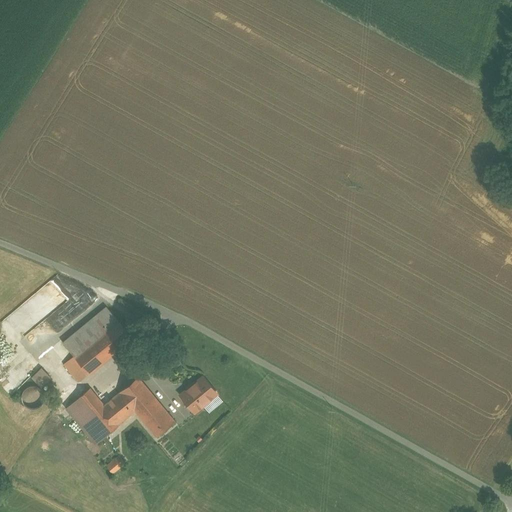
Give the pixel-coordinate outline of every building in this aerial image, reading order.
[(58,273),(34,291),(51,313),(44,319),(48,324),(56,329),(66,321),(76,305),(68,311),(67,309),(75,302),(72,298),(74,295),(81,290),(76,283),(58,273)] [(106,306),(62,342),(74,355),(117,320),(106,306)] [(74,355),(65,363),(80,381),(132,338),(117,320),(74,355)] [(163,355),(154,363),(163,374),(172,366),(163,355)] [(90,387),(66,407),(93,439),(94,438),(98,442),(120,424),(119,423),(135,410),(153,395),(138,376),(120,391),(104,405),(90,387)] [(202,376),(177,395),(191,414),(217,395),(202,376)] [(44,401),(45,397),(44,392),(41,388),(37,386),(33,385),(28,386),(25,389),(22,393),(21,397),(22,402),(25,406),(29,408),(33,409),(38,408),(42,405),(44,401)] [(153,395),(135,410),(157,436),(175,421),(153,395)] [(119,456),(107,466),(112,473),(125,463),(119,456)]
